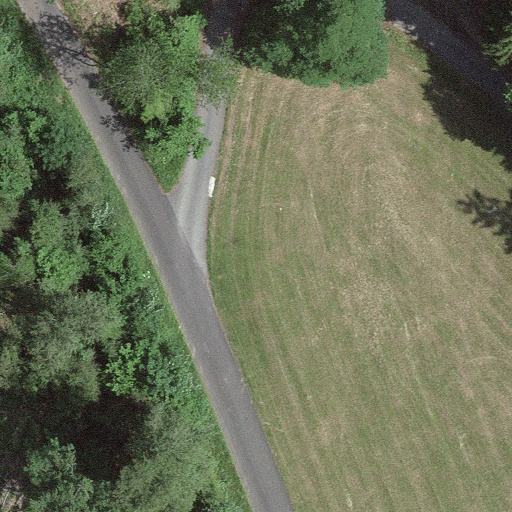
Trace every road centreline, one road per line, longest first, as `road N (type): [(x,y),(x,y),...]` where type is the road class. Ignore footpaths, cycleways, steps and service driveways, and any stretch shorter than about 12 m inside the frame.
road 1 (tertiary): [(184,283),(34,0)]
road 2 (tertiary): [(184,283),(238,0)]
road 3 (tertiary): [(274,511),(184,283)]
road 4 (tertiary): [(374,0),(511,99)]
